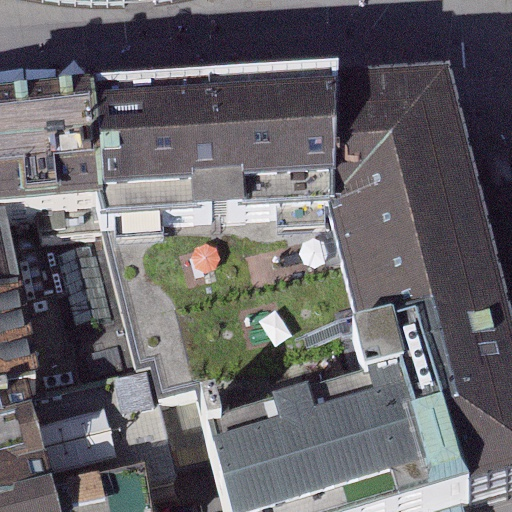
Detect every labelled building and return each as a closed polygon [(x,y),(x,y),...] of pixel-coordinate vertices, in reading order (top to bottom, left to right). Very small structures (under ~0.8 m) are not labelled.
[(0,0),(25,5),(76,13),(126,14),(171,9),(204,1),(208,0),(0,0)] [(511,344),(449,103),(339,109),(91,122),(105,227),(138,371),(160,368),(166,395),(196,386),(216,469),(227,511),(465,511),(511,499),(511,344)] [(91,122),(0,126),(0,235),(22,232),(43,294),(74,383),(138,371),(105,227),(91,122)] [(511,180),(506,156),(485,161),(511,273),(511,180)] [(0,306),(43,294),(22,232),(0,235),(0,306)] [(0,406),(74,383),(43,294),(0,306),(0,406)] [(0,406),(0,511),(60,511),(154,489),(179,483),(160,368),(74,383),(0,406)] [(156,511),(154,489),(60,511),(156,511)]
